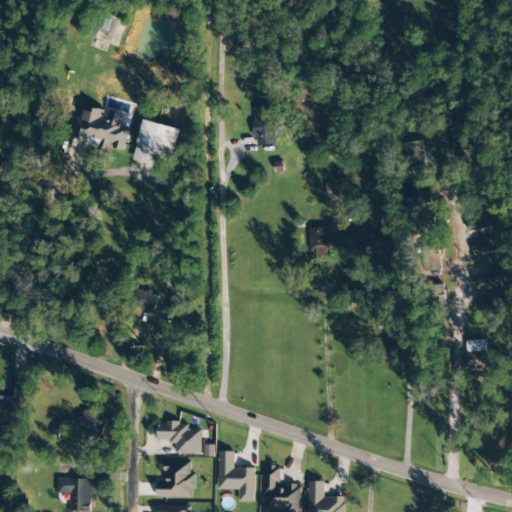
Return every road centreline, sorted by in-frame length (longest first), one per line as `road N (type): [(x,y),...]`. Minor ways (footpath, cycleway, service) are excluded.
road 1 (tertiary): [(511,507),(316,448),(0,330)]
road 2 (residential): [(131,511),(138,384)]
